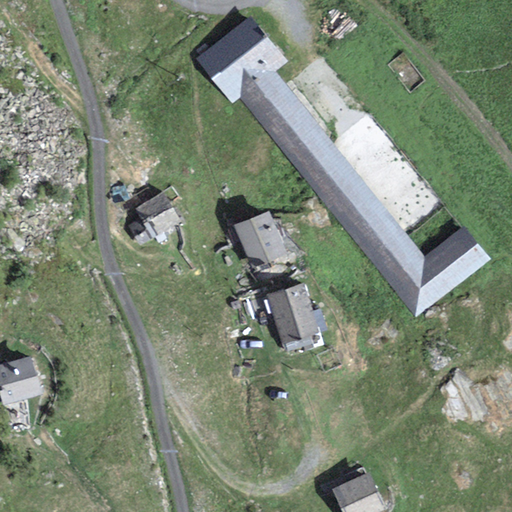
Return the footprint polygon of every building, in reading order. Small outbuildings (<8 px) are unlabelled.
[(252,17),(197,61),(234,106),(240,101),(417,319),(491,259),(464,225),(426,256),(277,73),(289,63),(252,17)] [(181,221),(163,192),(136,209),(142,218),(128,227),(140,247),(181,221)] [(269,211),(234,225),(252,269),(287,255),(269,211)] [(302,285),(267,296),(282,345),(320,332),(313,314),(302,285)] [(320,332),(328,329),(320,311),(313,314),(320,332)] [(30,356),(0,365),(0,396),(3,406),(42,393),(30,356)] [(383,511),(386,511),(367,472),(331,489),(341,511),(383,511)]
